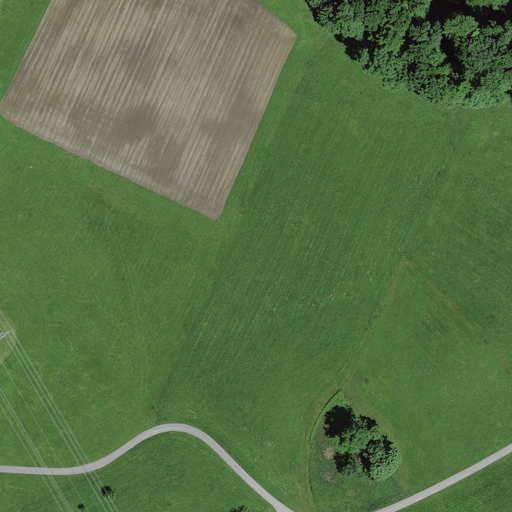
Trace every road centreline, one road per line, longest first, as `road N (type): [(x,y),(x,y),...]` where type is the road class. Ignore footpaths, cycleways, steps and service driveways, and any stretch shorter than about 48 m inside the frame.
road 1 (residential): [(284,511),(189,429),(152,431),(74,471),(0,469)]
road 2 (residential): [(511,450),(386,511)]
